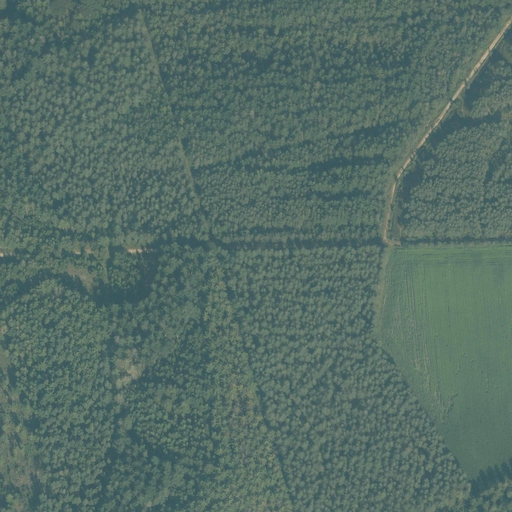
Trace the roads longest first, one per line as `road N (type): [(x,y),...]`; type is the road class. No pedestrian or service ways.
road 1 (track): [(214,250),(511,240)]
road 2 (track): [(293,511),(214,250)]
road 3 (track): [(214,250),(135,0)]
road 4 (track): [(382,243),(399,175),(511,21)]
road 5 (track): [(104,255),(114,457),(129,511)]
road 6 (track): [(0,255),(214,250)]
